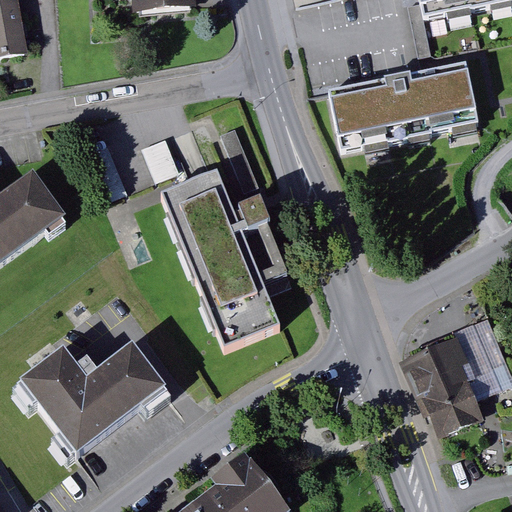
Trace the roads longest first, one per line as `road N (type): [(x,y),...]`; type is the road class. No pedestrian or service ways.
road 1 (residential): [(371,352),(240,417),(116,511)]
road 2 (residential): [(363,329),(269,71)]
road 3 (residential): [(269,71),(0,125)]
road 4 (residential): [(511,243),(363,329)]
road 5 (residential): [(424,511),(371,352)]
